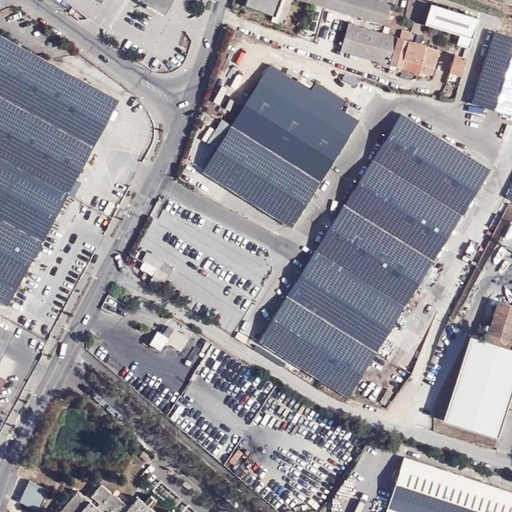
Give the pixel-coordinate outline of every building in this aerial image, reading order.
[(172,0),(142,0),(165,13),(172,0)] [(389,12),(391,5),(372,0),(301,0),(385,25),(389,12)] [(457,35),(471,39),(478,18),(437,4),(435,5),(435,6),(431,4),(425,23),(428,24),(426,30),(432,32),(434,26),(457,35)] [(341,50),(374,60),(382,34),(349,24),(341,50)] [(511,115),(511,35),(500,32),(475,104),(511,115)] [(382,34),(374,60),(391,65),(398,38),(395,37),(382,34)] [(468,50),(471,39),(457,35),(454,45),(468,50)] [(391,65),(402,68),(405,58),(404,58),(409,41),(398,38),(391,65)] [(115,100),(0,39),(0,299),(8,303),(28,265),(37,268),(40,262),(32,257),(115,100)] [(405,58),(402,68),(419,73),(421,63),(422,64),(426,47),(409,41),(404,58),(405,58)] [(422,64),(420,71),(434,75),(441,50),(426,47),(422,64)] [(470,58),(460,54),(454,73),(464,76),(470,58)] [(270,65),(231,125),(217,149),(203,171),(292,227),(359,121),(341,109),(346,100),(317,81),(311,90),(270,65)] [(309,87),(312,82),(298,73),(295,78),(309,87)] [(359,118),(361,114),(349,106),(346,111),(359,118)] [(452,238),(476,200),(495,171),(440,135),(401,114),(259,341),(348,397),(443,252),(452,238)] [(217,149),(231,125),(222,119),(207,143),(217,149)] [(146,252),(137,268),(164,282),(173,265),(146,252)] [(121,291),(111,285),(109,289),(118,295),(121,291)] [(130,297),(123,292),(120,296),(127,302),(130,297)] [(511,305),(498,301),(487,337),(511,345),(511,342),(511,305)] [(0,390),(6,377),(0,373),(0,354),(9,331),(0,327),(0,390)] [(158,350),(167,337),(155,329),(146,342),(158,350)] [(165,342),(179,350),(187,337),(172,329),(165,342)] [(511,395),(511,349),(470,337),(444,420),(499,437),(511,395)] [(146,453),(138,447),(135,451),(143,458),(146,453)] [(386,511),(511,511),(511,494),(403,459),(386,511)] [(44,485),(24,476),(15,497),(35,506),(44,485)] [(161,478),(153,489),(175,508),(184,498),(161,478)] [(86,491),(97,500),(110,511),(115,505),(120,499),(96,480),(86,491)] [(56,511),(86,511),(94,504),(83,494),(73,486),(53,509),(56,511)] [(83,494),(94,504),(97,500),(86,491),(83,494)] [(133,493),(125,503),(120,508),(116,511),(154,511),(144,503),(138,498),(133,493)] [(143,493),(138,498),(144,503),(149,498),(143,493)] [(125,503),(120,499),(115,505),(120,508),(125,503)] [(200,511),(189,502),(180,511),(200,511)]
